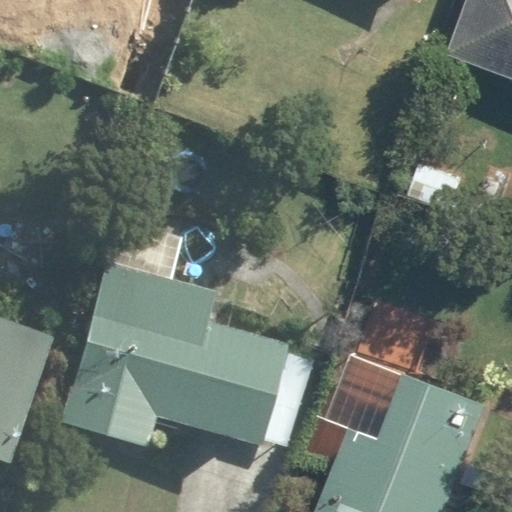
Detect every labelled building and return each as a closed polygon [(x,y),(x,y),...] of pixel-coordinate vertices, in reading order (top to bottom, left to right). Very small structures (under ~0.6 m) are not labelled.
[(511,0),(479,0),(462,50),(511,68),(511,0)] [(469,168),(408,154),(399,195),(459,209),(469,168)] [(177,221),(116,205),(63,410),(151,432),(158,404),(276,434),(301,339),(211,316),(219,286),(164,272),(177,221)] [(0,443),(19,449),(56,333),(0,314),(0,443)] [(367,426),(334,511),(463,511),(504,405),(411,370),(387,433),(367,426)]
